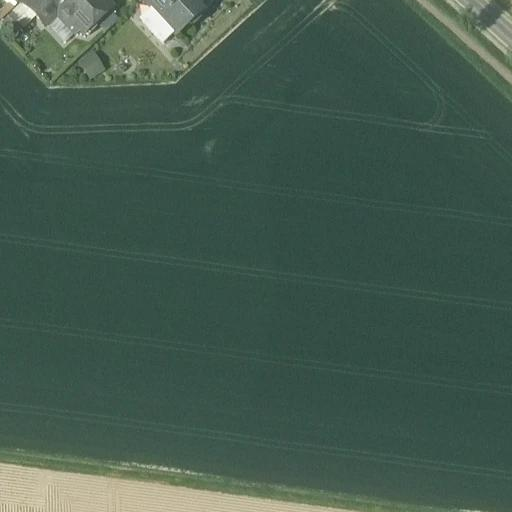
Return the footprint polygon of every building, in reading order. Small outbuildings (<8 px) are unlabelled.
[(25,0),(20,4),(30,14),(45,0),(47,0),(51,4),(56,0),(25,0)] [(83,37),(88,37),(95,31),(95,26),(110,12),(99,0),(56,0),(51,4),(47,0),(45,0),(30,14),(40,26),(53,14),(58,14),(78,35),(80,33),(83,37)] [(143,0),(142,1),(153,14),(174,36),(175,37),(186,27),(192,27),(199,21),(199,15),(195,10),(205,0),(143,0)] [(8,13),(19,29),(30,22),(19,5),(8,13)] [(162,47),(174,36),(153,14),(142,24),(162,47)]
